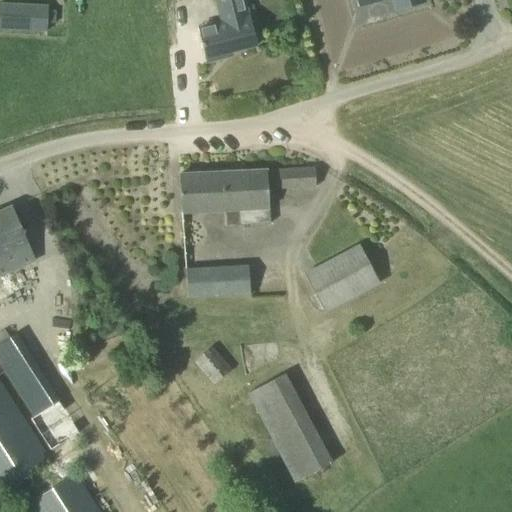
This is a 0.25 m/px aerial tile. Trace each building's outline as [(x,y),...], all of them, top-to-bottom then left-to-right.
[(202,43),(206,62),(223,57),(222,54),(257,45),(250,16),(248,16),(243,0),(217,0),(223,23),(199,29),(202,43)] [(423,0),(357,0),(359,7),(382,0),(394,0),(397,12),(425,4),(423,0)] [(0,4),(0,29),(47,31),(48,7),(0,4)] [(315,168),(179,175),(182,213),(225,211),(225,227),(270,225),(268,190),(316,188),(315,168)] [(12,206),(0,211),(0,275),(35,260),(12,206)] [(324,313),(379,284),(360,247),(304,276),(324,313)] [(249,294),(248,266),(185,269),(187,298),(249,294)] [(192,362),(213,386),(230,371),(209,347),(192,362)] [(280,372),(244,389),(290,481),(326,464),(280,372)] [(0,381),(0,490),(44,463),(50,458),(0,381)] [(32,419),(29,421),(48,452),(77,433),(57,403),(32,419)] [(108,511),(90,483),(83,487),(76,475),(30,504),(24,508),(25,511),(108,511)]
